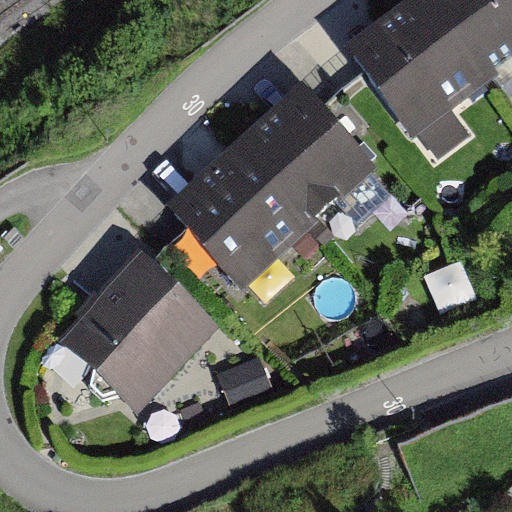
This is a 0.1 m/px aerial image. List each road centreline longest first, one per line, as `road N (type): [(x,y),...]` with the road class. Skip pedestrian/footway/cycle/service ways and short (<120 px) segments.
road 1 (residential): [(511,350),(172,489),(103,498),(40,481),(0,438)]
road 2 (residential): [(0,318),(83,210),(193,93),(312,0)]
